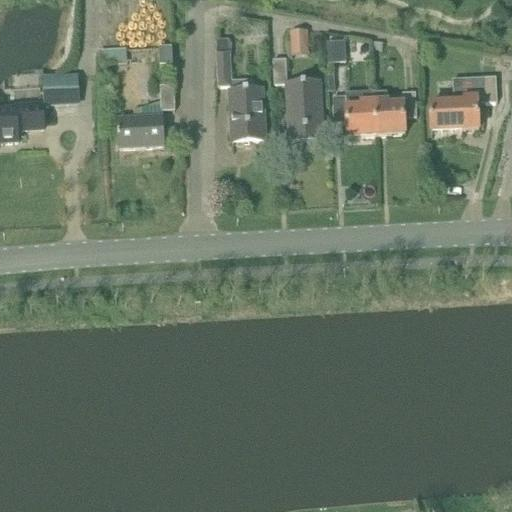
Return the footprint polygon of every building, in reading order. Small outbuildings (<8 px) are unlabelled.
[(289,34),(291,58),(308,57),(307,33),(289,34)] [(233,146),(265,145),(263,93),(254,93),(254,82),(232,83),(230,42),(218,42),(219,55),(217,55),(219,89),(231,89),(232,95),(230,95),(233,146)] [(347,59),(359,59),(358,46),(346,47),(347,59)] [(106,64),(132,64),(132,49),(106,49),(106,64)] [(160,72),(173,71),(172,53),(159,53),(160,72)] [(275,88),(287,87),(286,62),(273,63),(275,88)] [(119,120),(120,151),(163,150),(162,113),(178,112),(176,76),(156,77),(158,107),(119,108),(119,120)] [(79,108),(78,78),(42,80),(43,110),(79,108)] [(453,83),(454,107),(430,108),(431,136),(480,133),(478,107),(497,106),(495,80),(453,83)] [(320,86),(287,87),(290,143),(323,141),(320,86)] [(375,94),(377,139),(405,137),(404,121),(417,121),(416,96),(403,97),(403,103),(387,104),(387,93),(375,94)] [(348,140),(377,139),(375,94),(360,95),(361,105),(346,106),(346,100),(333,100),(334,125),(347,124),(348,140)] [(0,146),(19,146),(18,134),(44,132),(43,107),(15,108),(15,111),(0,111),(0,146)]
